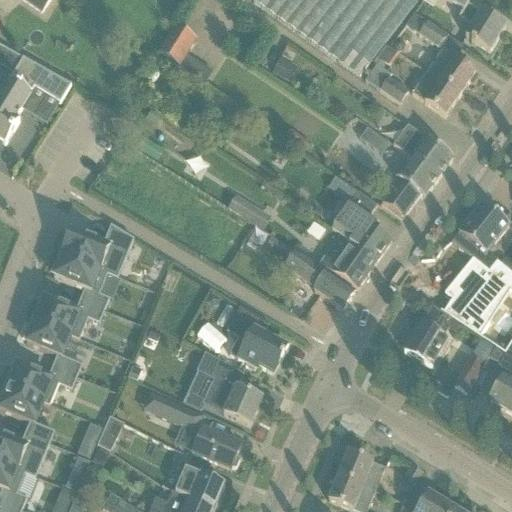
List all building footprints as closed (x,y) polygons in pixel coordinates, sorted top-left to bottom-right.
[(24,0),(23,3),(25,5),(42,16),(52,0),(24,0)] [(256,0),(252,6),(358,81),(370,65),(415,0),(256,0)] [(444,0),(461,10),(464,12),(458,21),(470,29),(464,40),(472,45),(471,47),(474,49),(475,47),(489,56),(498,42),(496,41),(502,31),(504,32),(505,31),(467,8),(472,0),(444,0)] [(413,16),(405,29),(442,54),(450,42),(413,16)] [(0,21),(0,41),(3,42),(8,24),(0,21)] [(187,58),(196,43),(173,29),(156,57),(204,86),(212,73),(187,58)] [(395,44),(392,47),(393,52),(397,54),(401,54),(404,50),(403,46),(400,43),(395,44)] [(302,69),(306,55),(292,52),(289,65),(302,69)] [(447,75),(440,86),(459,100),(475,77),(445,56),(437,69),(447,75)] [(0,144),(5,148),(19,125),(15,122),(34,92),(60,107),(71,89),(23,60),(8,84),(7,83),(0,95),(0,144)] [(272,77),(290,85),(297,69),(280,61),(272,77)] [(151,70),(143,80),(152,86),(160,76),(151,70)] [(365,85),(400,108),(408,95),(374,72),(365,85)] [(445,121),(459,100),(440,86),(434,95),(420,85),(418,89),(412,98),(445,121)] [(152,113),(146,122),(157,129),(163,120),(152,113)] [(407,130),(393,149),(410,162),(411,160),(412,159),(416,163),(439,180),(452,163),(424,142),(408,130),(407,130)] [(301,139),(295,148),(304,155),(311,146),(301,139)] [(144,142),(137,152),(157,164),(163,154),(144,142)] [(400,180),(381,206),(386,210),(402,222),(419,199),(424,202),(439,180),(416,163),(412,159),(411,160),(410,162),(397,178),(400,180)] [(118,192),(138,203),(145,189),(125,179),(118,192)] [(336,182),(328,193),(350,207),(332,234),(339,239),(352,247),(350,250),(375,268),(392,245),(373,231),(378,226),(369,220),(376,209),(369,204),(347,189),(336,182)] [(235,199),(226,213),(261,234),(270,221),(235,199)] [(460,237),(452,247),(471,263),(475,267),(476,267),(487,277),(494,268),(495,267),(497,264),(486,256),(508,229),(498,221),(482,208),(459,236),(460,237)] [(66,240),(60,255),(63,256),(62,260),(107,279),(117,283),(133,243),(110,230),(102,250),(71,237),(70,241),(66,240)] [(339,239),(319,268),(331,276),(341,283),(357,294),(375,268),(350,250),(352,247),(339,239)] [(316,297),(326,304),(342,315),(355,297),(338,286),(296,256),(285,271),(307,286),(310,281),(321,289),(316,297)] [(62,260),(53,281),(84,294),(79,305),(104,316),(109,303),(99,299),(107,279),(62,260)] [(452,305),(444,319),(455,326),(459,329),(481,341),(489,327),(481,322),(511,281),(495,267),(494,268),(487,277),(472,265),(446,300),(448,303),(452,305)] [(211,296),(206,306),(212,309),(218,308),(221,302),(211,296)] [(37,310),(31,325),(73,342),(79,344),(87,324),(98,328),(104,316),(79,305),(75,317),(44,304),(41,311),(37,310)] [(421,328),(404,356),(434,374),(444,359),(452,345),(442,339),(447,331),(455,336),(459,329),(455,326),(444,319),(439,316),(440,315),(432,310),(421,328)] [(229,359),(239,364),(256,374),(258,370),(273,378),(280,365),(281,366),(288,352),(270,343),(262,339),(268,328),(240,311),(226,335),(238,342),(229,359)] [(31,325),(25,338),(29,340),(26,348),(56,361),(52,372),(77,382),(82,369),(64,362),(73,342),(31,325)] [(465,369),(453,390),(466,398),(479,377),(488,361),(493,351),(480,342),(465,369)] [(502,383),(489,405),(511,419),(511,345),(504,358),(499,367),(499,368),(493,378),(502,383)] [(493,351),(488,361),(499,367),(504,358),(493,351)] [(223,418),(250,430),(262,404),(235,391),(241,379),(206,359),(198,376),(215,384),(204,408),(223,417),(223,418)] [(132,369),(127,380),(136,385),(141,374),(132,369)] [(10,377),(4,391),(45,408),(49,410),(58,389),(71,395),(77,382),(52,372),(47,383),(16,370),(13,378),(10,377)] [(4,391),(0,399),(0,406),(1,407),(0,410),(0,415),(29,427),(24,439),(49,449),(54,436),(37,429),(45,408),(4,391)] [(202,421),(164,404),(157,420),(195,437),(202,421)] [(90,428),(85,441),(96,446),(102,433),(90,428)] [(202,433),(192,457),(231,474),(232,472),(236,472),(239,464),(236,461),(241,450),(202,433)] [(103,436),(97,450),(110,456),(116,442),(103,436)] [(0,441),(0,467),(25,478),(35,482),(49,449),(24,439),(20,450),(0,441)] [(372,467),(373,467),(348,457),(338,480),(375,496),(384,472),(372,467)] [(78,462),(72,477),(83,482),(89,467),(78,462)] [(0,492),(2,494),(0,497),(0,506),(13,511),(22,511),(27,502),(17,498),(25,478),(0,467),(0,492)] [(409,497),(422,476),(412,470),(399,491),(409,497)] [(184,473),(174,494),(189,502),(207,511),(215,511),(224,490),(206,482),(198,479),(184,473)] [(367,511),(369,509),(375,496),(338,480),(328,505),(345,511),(367,511)] [(155,502),(150,511),(207,511),(189,502),(174,494),(173,493),(167,507),(155,502)] [(111,511),(132,511),(111,499),(105,508),(111,511)] [(455,511),(442,504),(440,506),(428,499),(420,511),(455,511)]
